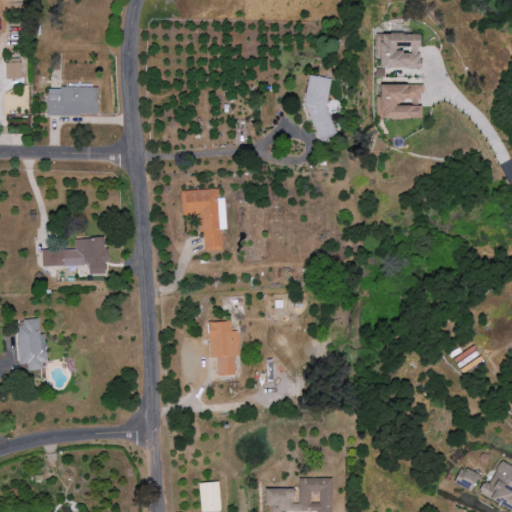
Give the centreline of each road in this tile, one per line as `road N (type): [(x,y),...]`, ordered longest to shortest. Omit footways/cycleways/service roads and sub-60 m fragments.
road 1 (residential): [(141,0),(132,42),(158,511)]
road 2 (residential): [(153,436),(0,457)]
road 3 (residential): [(137,158),(0,156)]
